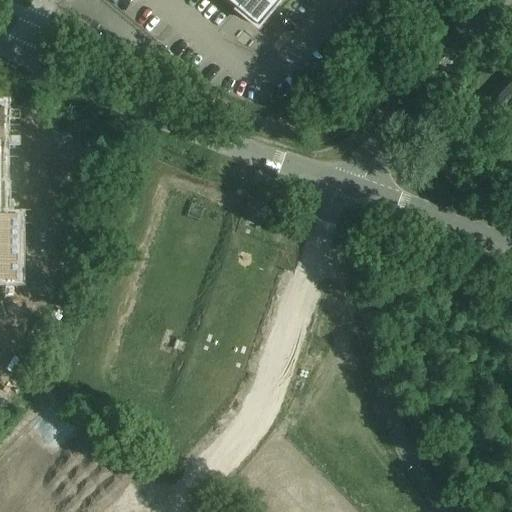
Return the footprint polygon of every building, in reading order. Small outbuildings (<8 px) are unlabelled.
[(224,0),(246,17),(245,18),(258,28),(273,11),(281,0),(224,0)] [(489,98),(499,107),(511,92),(511,79),(509,77),(489,98)] [(0,279),(17,279),(17,221),(3,221),(3,184),(1,183),(1,110),(0,110),(0,279)] [(96,471),(76,485),(94,511),(115,511),(121,508),(113,496),(124,489),(109,467),(98,475),(96,471)] [(58,502),(47,509),(48,511),(94,511),(76,485),(56,499),(58,502)]
